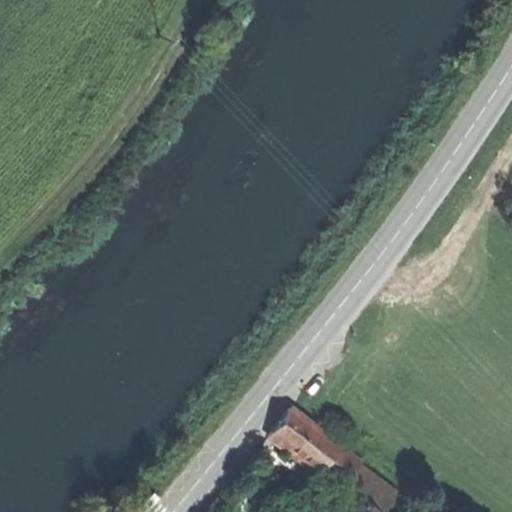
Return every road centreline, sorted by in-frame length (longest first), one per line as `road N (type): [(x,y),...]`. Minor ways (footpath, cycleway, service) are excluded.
road 1 (secondary): [(175,511),(400,229),(511,67)]
road 2 (track): [(0,257),(62,201),(194,0)]
